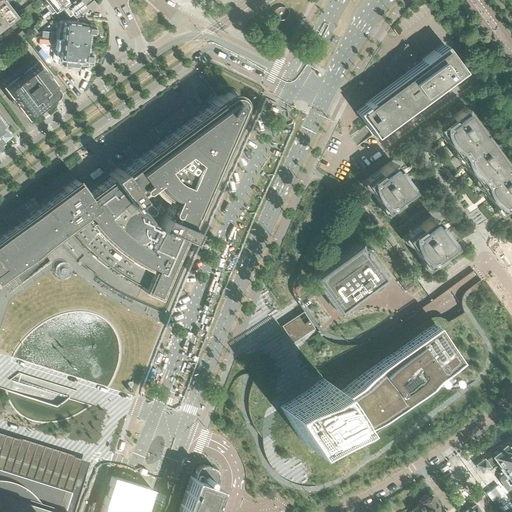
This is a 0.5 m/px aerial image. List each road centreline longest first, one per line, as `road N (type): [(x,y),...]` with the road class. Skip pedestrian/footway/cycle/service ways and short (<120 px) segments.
road 1 (secondary): [(183,431),(243,275),(326,96)]
road 2 (secondary): [(297,82),(221,240),(154,415)]
road 3 (residential): [(0,198),(196,55),(216,47),(242,51)]
road 4 (residential): [(511,395),(425,460),(332,511)]
road 5 (residential): [(142,61),(0,167)]
